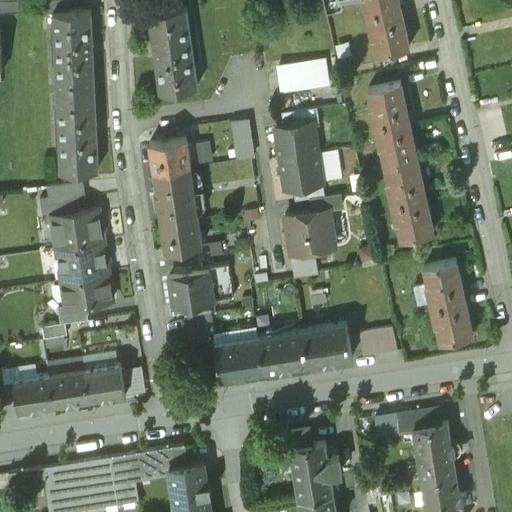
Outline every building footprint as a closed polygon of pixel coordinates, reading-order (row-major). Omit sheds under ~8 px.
[(22,0),(0,0),(0,12),(23,11),(22,0)] [(67,0),(45,0),(43,0),(44,12),(52,11),(68,10),(67,0)] [(398,0),(363,0),(371,36),(373,36),(377,53),(409,46),(398,0)] [(185,5),(148,11),(160,89),(196,84),(185,5)] [(68,10),(52,11),(60,167),(97,165),(90,9),(68,10)] [(400,80),(368,87),(372,105),(371,105),(380,146),(381,146),(385,162),(417,155),(400,80)] [(317,105),(282,110),(284,125),(314,120),(314,122),(320,121),(317,105)] [(248,118),(229,121),(235,159),(254,156),(248,118)] [(284,125),(276,127),(281,156),(319,150),(314,122),(314,120),(284,125)] [(188,136),(152,141),(156,168),(192,164),(188,136)] [(319,150),(281,156),(286,184),(295,182),(323,178),(319,150)] [(417,155),(385,162),(388,179),(387,179),(396,220),(398,220),(402,238),(434,230),(417,155)] [(192,164),(156,168),(159,188),(156,188),(157,199),(160,198),(163,218),(198,213),(192,164)] [(49,172),(31,173),(31,183),(47,181),(50,181),(49,172)] [(323,178),(295,182),(297,196),(311,194),(325,192),(323,178)] [(50,181),(47,181),(49,194),(50,201),(77,196),(84,195),(83,179),(50,181)] [(325,192),(311,194),(313,207),(331,204),(331,205),(343,203),(341,189),(325,192)] [(77,196),(50,201),(49,194),(40,195),(43,215),(52,214),(52,212),(79,208),(77,196)] [(313,207),(287,211),(293,249),(332,242),(329,227),(334,220),(331,205),(331,204),(313,207)] [(79,208),(52,212),(52,214),(57,244),(104,236),(98,205),(79,208)] [(198,213),(163,218),(167,247),(202,242),(198,213)] [(104,236),(57,244),(62,276),(109,268),(104,236)] [(456,257),(424,264),(428,281),(427,282),(436,323),(437,323),(441,340),(473,333),(456,257)] [(211,267),(170,273),(175,303),(216,297),(211,267)] [(109,268),(62,276),(66,302),(67,303),(86,300),(113,296),(109,268)] [(86,300),(67,303),(66,302),(58,303),(60,320),(65,320),(88,316),(86,300)] [(211,310),(184,315),(189,341),(215,337),(211,310)] [(346,319),(302,326),(308,362),(324,360),(324,362),(335,360),(335,358),(352,355),(346,319)] [(60,320),(42,323),(44,336),(67,332),(65,320),(60,320)] [(392,324),(359,329),(363,353),(398,348),(392,324)] [(302,326),(259,333),(264,369),(280,367),(281,369),(292,367),(291,365),(308,362),(302,326)] [(259,333),(215,340),(220,376),(237,373),(238,376),(248,374),(248,372),(264,369),(259,333)] [(123,359),(85,366),(90,396),(103,394),(103,397),(113,395),(113,393),(128,390),(123,359)] [(85,366),(50,371),(55,402),(68,400),(68,402),(78,401),(77,398),(90,396),(85,366)] [(0,371),(0,396),(10,395),(6,371),(0,371)] [(50,371),(14,377),(19,408),(32,406),(33,408),(43,406),(42,404),(55,402),(50,371)] [(439,405),(401,410),(403,427),(413,425),(413,424),(441,420),(439,405)] [(441,420),(413,424),(413,425),(421,475),(456,470),(453,452),(457,451),(459,450),(460,448),(459,440),(457,439),(455,438),(451,439),(448,419),(441,420)] [(309,425),(285,429),(287,444),(291,444),(312,440),(309,425)] [(312,440),(291,444),(299,495),(333,489),(330,471),(341,469),(338,452),(327,453),(325,438),(312,440)] [(185,441),(43,464),(46,483),(49,509),(137,495),(134,477),(170,471),(169,464),(188,461),(185,441)] [(188,461),(169,464),(170,471),(176,511),(195,511),(211,509),(208,489),(211,489),(209,479),(207,479),(204,458),(188,461)] [(43,464),(7,470),(9,483),(10,488),(46,483),(43,464)] [(7,470),(0,470),(0,484),(9,483),(7,470)] [(456,470),(421,475),(427,511),(462,511),(460,500),(463,500),(461,490),(459,491),(456,470)] [(333,489),(299,495),(301,511),(339,511),(339,509),(336,509),(333,489)]
